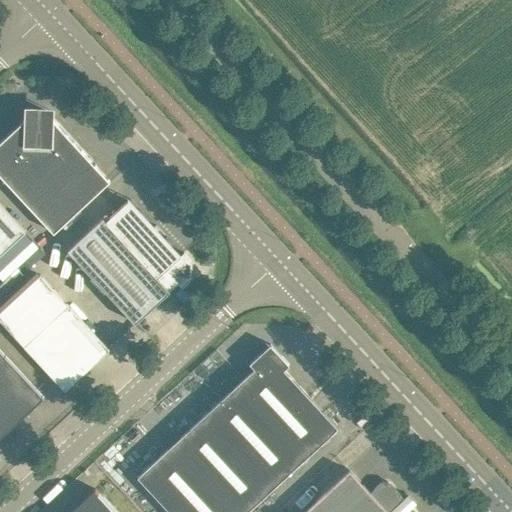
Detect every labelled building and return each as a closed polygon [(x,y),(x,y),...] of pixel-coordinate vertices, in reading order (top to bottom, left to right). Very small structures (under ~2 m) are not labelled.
[(0,173),(55,232),(96,194),(110,181),(52,118),(52,113),(28,112),(27,117),(0,142),(0,173)] [(68,249),(122,308),(136,322),(179,283),(183,287),(191,280),(191,260),(185,252),(180,256),(128,200),(106,220),(103,217),(68,249)] [(0,255),(26,231),(0,203),(0,255)] [(24,261),(0,283),(0,296),(30,268),(24,261)] [(110,349),(69,305),(40,274),(0,310),(0,317),(25,346),(66,390),(110,349)] [(290,364),(282,355),(271,344),(250,363),(255,368),(138,476),(152,491),(171,511),(246,511),(338,427),(284,369),(290,364)] [(0,438),(44,397),(31,382),(0,349),(0,450),(2,449),(0,447),(0,438)] [(303,511),(417,511),(412,507),(416,503),(408,495),(404,498),(388,481),(383,481),(371,492),(350,469),(336,483),(303,511)] [(117,511),(109,503),(96,488),(70,511),(117,511)]
